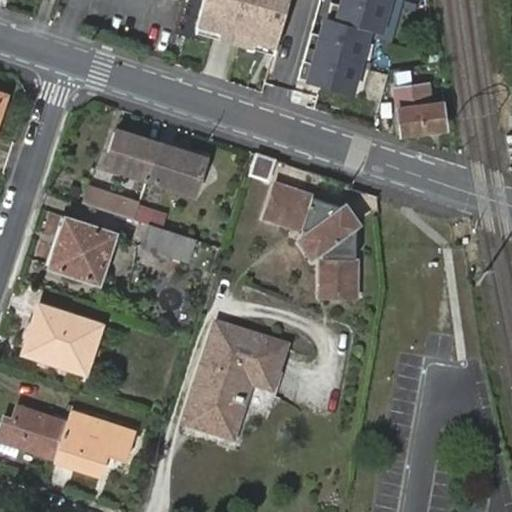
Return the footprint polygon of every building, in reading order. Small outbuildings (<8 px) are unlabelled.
[(286,0),(204,0),(198,23),(275,43),(286,0)] [(341,0),(339,8),(327,5),(318,38),(306,34),(298,63),(309,66),(304,84),(345,96),(364,32),(375,36),(385,0),(341,0)] [(428,83),(394,88),(396,108),(400,133),(444,127),(440,102),(430,104),(428,83)] [(147,179),(159,144),(118,130),(106,165),(147,179)] [(205,159),(159,144),(147,179),(193,195),(205,159)] [(275,161),(258,156),(252,177),(267,182),(275,161)] [(134,221),(139,203),(85,185),(79,203),(134,221)] [(338,207),(270,186),(259,221),(301,234),(315,258),(315,301),(355,300),(355,227),(338,207)] [(141,205),(137,219),(164,226),(168,213),(141,205)] [(65,220),(50,268),(97,282),(112,235),(65,220)] [(195,241),(146,225),(139,246),(188,263),(195,241)] [(38,306),(23,351),(84,371),(98,325),(38,306)] [(251,381),(270,388),(283,348),(215,323),(191,393),(203,397),(194,427),(231,439),(251,381)] [(182,423),(194,427),(203,397),(191,393),(182,423)] [(16,444),(55,457),(67,418),(46,411),(45,415),(12,405),(7,418),(2,417),(0,422),(0,449),(14,454),(16,444)] [(67,418),(55,457),(100,471),(106,453),(114,454),(122,429),(69,411),(67,418)] [(100,471),(55,457),(53,461),(98,476),(100,471)]
